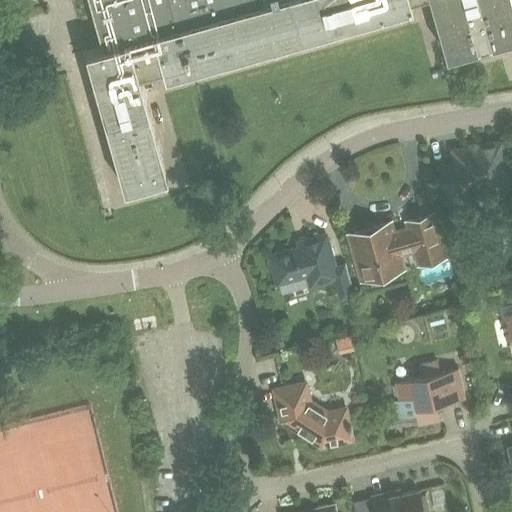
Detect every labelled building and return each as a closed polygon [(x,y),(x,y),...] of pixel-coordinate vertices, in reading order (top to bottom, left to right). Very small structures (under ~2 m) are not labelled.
[(88,0),(102,46),(85,51),(124,189),(166,177),(137,73),(163,66),(165,75),(412,4),(410,0),(433,0),(449,55),(511,36),(511,0),(266,0),(265,1),(264,0),(88,0)] [(456,164),(440,167),(446,201),(470,197),(468,183),(484,180),(485,185),(486,189),(489,192),(493,194),(498,194),(501,192),(505,189),(506,185),(507,181),(500,142),(497,142),(495,141),(487,142),(485,144),(453,149),(456,164)] [(408,231),(395,235),(391,219),(347,232),(361,280),(404,268),(401,255),(414,252),(418,264),(446,257),(433,212),(405,220),(408,231)] [(345,262),(335,265),(326,233),(298,241),(299,246),(269,254),(277,282),(307,274),(310,284),(335,277),(341,297),(354,293),(345,262)] [(511,257),(491,263),(497,283),(511,279),(511,257)] [(461,283),(452,285),(458,303),(466,301),(461,283)] [(467,352),(460,353),(462,364),(469,363),(467,352)] [(415,413),(418,424),(439,419),(436,403),(464,397),(458,366),(440,370),(437,359),(418,363),(421,375),(395,380),(399,398),(391,400),(395,417),(415,413)] [(346,406),(328,410),(327,410),(310,399),(306,381),(274,388),(281,419),(321,445),(353,438),(346,406)] [(399,489),(372,495),(375,511),(423,511),(419,490),(400,494),(399,489)]
